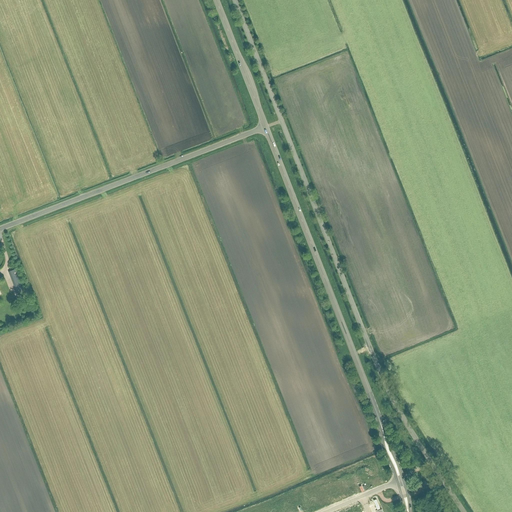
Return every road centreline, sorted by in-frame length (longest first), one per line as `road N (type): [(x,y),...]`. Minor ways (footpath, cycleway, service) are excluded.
road 1 (unclassified): [(463,511),(385,385),(234,0)]
road 2 (tertiary): [(380,424),(265,126)]
road 3 (tertiary): [(0,228),(265,126)]
road 4 (tertiary): [(265,126),(216,0)]
